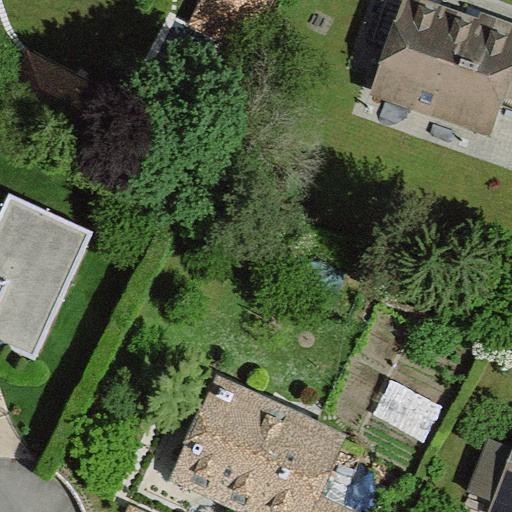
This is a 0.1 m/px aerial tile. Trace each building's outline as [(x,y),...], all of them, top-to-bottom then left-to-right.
[(268,0),(210,0),(210,1),(256,24),(268,0)] [(397,52),(413,6),(394,0),(384,0),(369,42),(397,52)] [(482,30),(413,6),(397,52),(383,93),(488,130),(501,95),(511,98),(511,28),(486,19),(482,30)] [(128,109),(32,60),(10,102),(107,150),(128,109)] [(0,345),(36,362),(93,235),(11,197),(0,220),(0,345)] [(224,393),(185,475),(264,511),(303,511),(310,499),(336,444),(224,393)] [(511,439),(492,434),(477,490),(497,496),(511,442),(511,439)] [(511,468),(498,504),(511,509),(511,468)] [(337,511),(310,499),(303,511),(337,511)]
